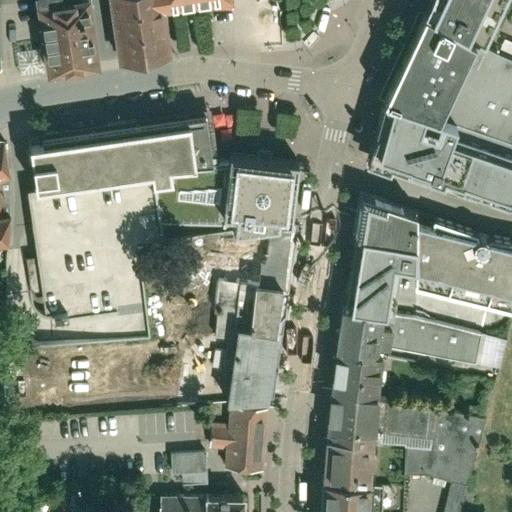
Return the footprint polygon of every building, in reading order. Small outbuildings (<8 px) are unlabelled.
[(87,0),(36,0),(47,69),(97,62),(87,0)] [(108,0),(116,54),(168,46),(162,8),(216,0),(108,0)] [(511,47),(485,34),(420,0),(386,86),(423,101),(487,127),(511,136),(511,47)] [(485,34),(502,0),(420,0),(485,34)] [(423,101),(386,86),(367,157),(511,202),(511,136),(487,127),(423,101)] [(36,183),(29,184),(47,326),(48,333),(150,326),(136,225),(161,221),(155,181),(169,179),(168,165),(213,161),(206,114),(28,140),(36,183)] [(2,141),(0,142),(0,242),(9,241),(10,177),(2,141)] [(222,227),(284,221),(291,157),(226,150),(224,162),(213,161),(168,165),(169,179),(155,181),(161,221),(222,220),(222,227)] [(420,212),(361,198),(352,232),(412,246),(420,212)] [(511,307),(511,235),(420,212),(412,246),(403,281),(511,307)] [(412,246),(352,232),(337,303),(394,315),(403,281),(412,246)] [(278,285),(283,286),(288,238),(235,233),(230,280),(236,281),(278,285)] [(229,400),(263,402),(278,285),(236,281),(231,324),(222,398),(229,400)] [(337,303),(332,341),(382,348),(499,367),(505,336),(444,324),(394,315),(337,303)] [(332,341),(327,384),(377,388),(382,348),(332,341)] [(327,384),(322,433),(371,434),(377,388),(327,384)] [(471,483),(485,417),(377,388),(371,434),(428,436),(421,472),(454,478),(471,483)] [(224,464),(258,466),(263,402),(229,400),(228,420),(211,418),(209,446),(225,447),(224,464)] [(371,434),(322,433),(320,475),(370,475),(371,434)] [(206,480),(204,448),(170,450),(172,481),(206,480)] [(320,475),(319,511),(358,511),(368,511),(370,475),(320,475)] [(471,483),(454,478),(444,511),(468,511),(476,485),(471,483)] [(162,511),(240,511),(241,494),(163,493),(162,511)]
